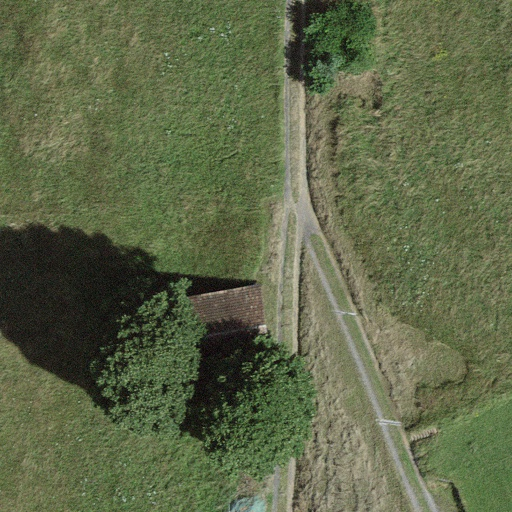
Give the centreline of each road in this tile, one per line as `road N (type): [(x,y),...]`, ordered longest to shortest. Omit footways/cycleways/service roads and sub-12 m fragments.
road 1 (track): [(308,0),(293,511)]
road 2 (track): [(301,218),(422,511)]
